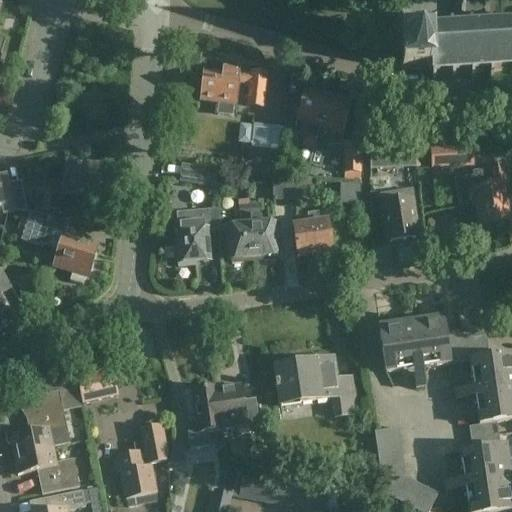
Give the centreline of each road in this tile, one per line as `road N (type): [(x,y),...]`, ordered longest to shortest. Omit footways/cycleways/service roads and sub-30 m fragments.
road 1 (residential): [(127,297),(183,308),(511,258)]
road 2 (residential): [(155,8),(372,65),(388,46),(395,0)]
road 3 (residential): [(127,297),(155,8)]
road 4 (residential): [(57,0),(30,114),(17,136),(0,143)]
road 5 (residential): [(0,374),(127,297)]
